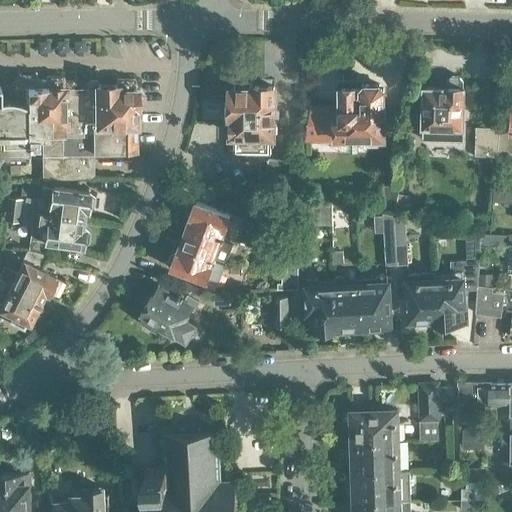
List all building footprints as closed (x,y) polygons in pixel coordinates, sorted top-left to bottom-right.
[(0,155),(42,155),(42,178),(94,178),(94,152),(136,151),(135,124),(136,124),(136,107),(136,106),(141,106),(144,103),(144,93),(140,90),(136,90),(136,89),(135,89),(135,79),(117,79),(117,85),(97,85),(97,81),(64,81),(64,76),(47,76),(47,79),(40,80),(37,76),(18,76),(14,81),(14,88),(26,87),(27,104),(24,103),(21,101),(17,100),(14,99),(9,99),(6,99),(3,99),(1,100),(0,86),(0,155)] [(424,113),(423,127),(423,139),(463,140),(465,87),(463,87),(464,80),(460,76),(450,76),(447,79),(447,86),(424,86),(424,97),(423,97),(423,113),(424,113)] [(274,135),(275,86),(254,86),(254,78),(234,78),(234,88),(232,88),(232,118),(232,135),(235,135),(235,152),(271,153),(271,135),(274,135)] [(361,88),(345,88),(342,88),(342,107),(311,107),(306,137),(326,137),(338,137),(338,152),(367,152),(367,147),(379,146),(379,137),(384,137),(384,88),(379,84),(361,84),(361,88)] [(511,123),(500,123),(500,127),(498,155),(511,156),(511,123)] [(476,127),(476,155),(498,155),(500,127),(476,127)] [(269,159),(265,189),(289,193),(293,162),(269,159)] [(371,208),(383,211),(393,213),(398,192),(398,184),(381,184),(381,196),(371,196),(371,208)] [(40,198),(38,212),(82,218),(83,210),(85,210),(86,208),(91,205),(92,196),(87,192),(87,190),(52,185),(52,188),(42,186),(40,198)] [(411,195),(398,192),(393,213),(406,216),(411,195)] [(330,199),(298,193),(298,224),(330,223),(330,199)] [(6,197),(5,208),(20,210),(21,210),(22,199),(6,197)] [(190,216),(187,222),(235,240),(243,217),(232,213),(195,200),(195,201),(190,202),(187,211),(190,216)] [(81,226),(82,218),(38,212),(21,210),(20,210),(5,208),(4,221),(20,222),(31,223),(29,238),(80,246),(81,244),(87,241),(88,231),(83,227),(83,226),(81,226)] [(386,264),(398,264),(397,243),(395,243),(393,213),(383,211),(386,264)] [(226,262),(235,240),(187,222),(179,245),(226,262)] [(511,233),(483,231),(482,245),(510,246),(510,248),(508,274),(511,274),(511,233)] [(276,248),(287,248),(298,248),(298,240),(276,240),(276,248)] [(407,243),(397,243),(398,264),(408,263),(407,243)] [(226,262),(179,245),(177,250),(171,252),(168,261),(171,266),(171,267),(206,280),(218,284),(222,273),(226,262)] [(287,248),(288,261),(298,261),(298,248),(287,248)] [(343,263),(343,249),(333,250),(333,263),(343,263)] [(13,263),(19,265),(16,273),(3,268),(0,266),(0,278),(19,286),(41,297),(43,293),(45,294),(47,291),(53,294),(60,280),(53,277),(55,274),(40,267),(45,255),(26,251),(23,258),(17,255),(13,263)] [(298,288),(298,261),(288,261),(282,261),(282,288),(298,288)] [(230,263),(229,272),(241,273),(242,265),(230,263)] [(463,271),(436,273),(439,322),(437,322),(437,325),(466,323),(463,271)] [(411,323),(437,322),(439,322),(436,273),(409,274),(409,281),(408,281),(411,323)] [(375,280),(361,281),(364,327),(392,326),(388,274),(374,275),(375,280)] [(337,325),(334,282),(319,283),(319,277),(307,278),(308,286),(307,286),(310,332),(337,330),(337,325)] [(0,278),(0,295),(3,297),(0,303),(0,308),(13,314),(10,322),(23,329),(26,322),(28,323),(41,297),(19,286),(0,278)] [(337,325),(346,324),(351,328),(364,327),(361,281),(334,282),(337,325)] [(178,295),(160,285),(154,295),(152,294),(150,298),(147,299),(144,303),(145,307),(142,311),(146,313),(143,318),(144,322),(153,328),(158,326),(160,323),(176,332),(177,331),(187,337),(195,323),(186,318),(191,309),(195,311),(201,301),(189,294),(187,298),(179,293),(178,295)] [(477,313),(489,314),(491,290),(492,290),(492,287),(479,286),(477,313)] [(491,290),(489,314),(501,316),(505,292),(492,290),(491,290)] [(230,292),(219,292),(219,300),(230,300),(230,292)] [(288,296),(272,296),(272,324),(289,324),(288,296)] [(24,338),(31,345),(41,336),(35,329),(24,338)] [(440,421),(440,413),(439,385),(439,382),(421,382),(422,421),(440,421)] [(487,404),(487,383),(460,383),(459,414),(487,414),(487,404)] [(487,404),(499,405),(499,400),(503,400),(503,396),(511,396),(511,400),(511,383),(487,383),(487,404)] [(452,385),(439,385),(440,413),(453,413),(452,385)] [(511,400),(511,396),(503,396),(503,400),(499,400),(499,405),(511,405),(511,428),(511,400)] [(353,440),(353,442),(397,440),(397,423),(406,423),(406,410),(352,411),(353,425),(347,429),(348,438),(353,440)] [(422,421),(423,440),(441,439),(440,421),(422,421)] [(238,511),(237,474),(234,474),(234,478),(221,479),(221,466),(225,465),(225,462),(220,463),(220,448),(224,448),(224,446),(220,446),(219,432),(223,432),(223,429),(161,432),(161,435),(165,435),(165,448),(162,448),(162,451),(166,451),(166,465),(147,466),(148,483),(146,483),(146,485),(152,485),(153,511),(238,511)] [(462,446),(484,446),(484,430),(462,430),(462,446)] [(354,470),(354,472),(398,470),(397,440),(353,442),(353,455),(348,459),(348,468),(354,470)] [(355,500),(355,501),(399,500),(398,470),(354,472),(354,485),(349,488),(349,498),(355,500)] [(30,511),(29,471),(0,472),(0,511),(30,511)] [(57,500),(57,511),(110,511),(110,493),(105,494),(104,486),(82,487),(82,494),(72,495),(72,500),(57,500)] [(461,498),(474,498),(474,488),(461,487),(461,498)] [(474,498),(461,498),(461,509),(474,509),(474,498)] [(411,511),(411,500),(399,500),(355,501),(354,511),(411,511)]
